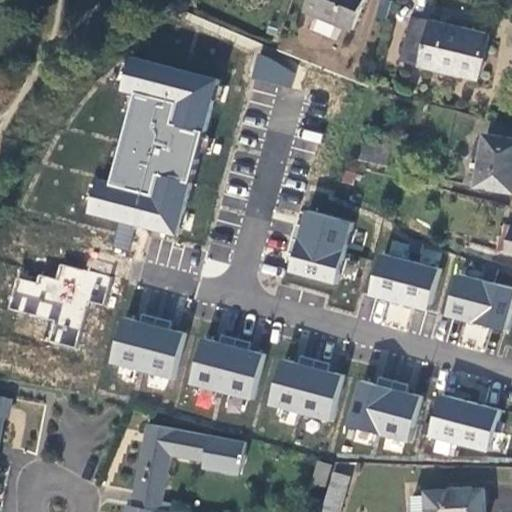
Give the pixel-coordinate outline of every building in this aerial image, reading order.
[(366,0),(311,0),(306,14),(354,32),(366,0)] [(403,61),(420,65),(430,23),(413,19),(403,61)] [(420,65),(478,80),(488,38),(430,23),(420,65)] [(221,82),(135,59),(127,90),(140,94),(115,184),(103,180),(94,213),(123,221),(116,247),(130,251),(137,225),(178,236),(221,82)] [(511,194),(511,141),(487,137),(478,189),(511,194)] [(386,162),(387,148),(362,145),(361,159),(386,162)] [(354,225),(310,213),(305,229),(297,226),(290,254),(298,256),(293,273),(338,285),(354,225)] [(495,249),(470,242),(467,254),(491,261),(495,249)] [(441,271),(384,256),(373,296),(430,311),(441,271)] [(15,273),(7,310),(50,320),(46,341),(76,348),(87,297),(103,301),(109,275),(59,263),(55,282),(15,273)] [(511,315),(511,290),(461,276),(450,316),(507,332),(511,315)] [(143,324),(128,320),(116,364),(174,380),(186,336),(170,331),(173,323),(145,316),(143,324)] [(486,346),(487,327),(464,325),(462,344),(486,346)] [(222,344),(206,340),(194,385),(254,401),(266,357),(250,352),(252,344),(224,336),(222,344)] [(301,366),(285,361),(273,406),(333,422),(345,377),(330,373),(332,364),(303,357),(301,366)] [(381,386),(364,382),(353,427),(412,442),(424,397),(409,393),(411,386),(383,378),(381,386)] [(502,410),(445,395),(433,436),(491,452),(502,410)] [(242,452),(245,440),(148,422),(133,503),(160,508),(162,498),(171,451),(204,458),(202,465),(238,472),(240,462),(242,461),(244,455),(242,452)] [(322,482),(328,461),(316,458),(310,478),(322,482)] [(486,511),(486,485),(428,486),(428,490),(428,511),(486,511)] [(334,511),(340,493),(324,489),(317,511),(334,511)] [(428,511),(428,490),(413,490),(413,511),(428,511)] [(173,500),(162,498),(160,508),(171,510),(173,500)] [(180,511),(171,510),(160,508),(133,503),(128,502),(125,511),(180,511)]
